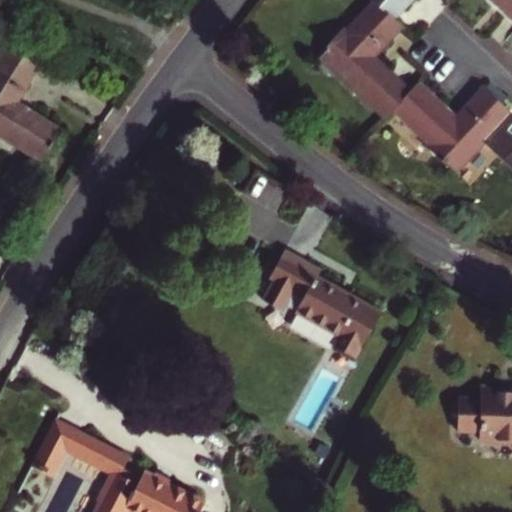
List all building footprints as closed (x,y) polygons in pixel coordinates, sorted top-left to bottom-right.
[(368,0),(371,2),(392,22),(412,0),(368,0)] [(511,0),(493,0),(511,17),(511,0)] [(392,22),(371,2),(345,31),(342,28),(325,47),(328,50),(318,61),(384,121),(392,112),(411,91),(375,57),(401,29),(392,22)] [(45,61),(10,39),(0,55),(0,140),(41,166),(63,131),(18,103),(45,61)] [(448,163),(451,166),(475,141),(480,146),(511,113),(481,85),(453,115),(418,83),(411,91),(392,112),(428,145),(426,148),(446,166),(448,163)] [(339,337),(333,348),(353,360),(381,314),(318,277),(322,272),(286,250),(270,278),(274,280),(262,301),(280,312),(284,304),(339,337)] [(478,432),(478,441),(511,442),(511,390),(481,389),(480,400),(458,399),(456,431),(478,432)] [(128,511),(199,511),(203,504),(167,486),(169,481),(154,474),(152,478),(142,473),(136,484),(115,473),(114,476),(109,474),(95,501),(99,503),(94,511),(122,511),(124,510),(128,511)]
